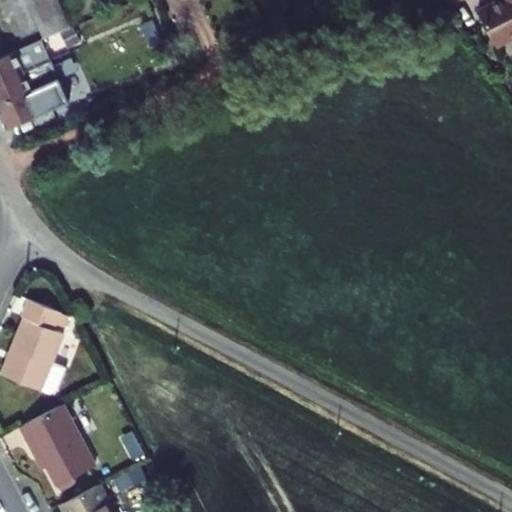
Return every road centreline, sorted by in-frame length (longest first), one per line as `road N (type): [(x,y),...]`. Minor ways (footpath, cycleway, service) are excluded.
road 1 (residential): [(15,209),(98,279),(511,499)]
road 2 (residential): [(2,173),(298,40),(418,0)]
